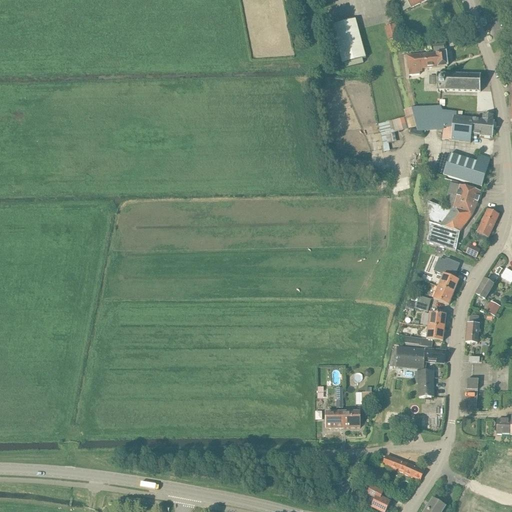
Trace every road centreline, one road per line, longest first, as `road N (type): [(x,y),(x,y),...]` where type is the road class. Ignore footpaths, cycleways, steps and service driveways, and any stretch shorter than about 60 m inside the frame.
road 1 (unclassified): [(409,511),(445,450),(460,318),(470,286),(499,244),(510,203)]
road 2 (tertiary): [(284,511),(154,484),(0,469)]
road 3 (unclassified): [(510,203),(499,89),(470,0)]
